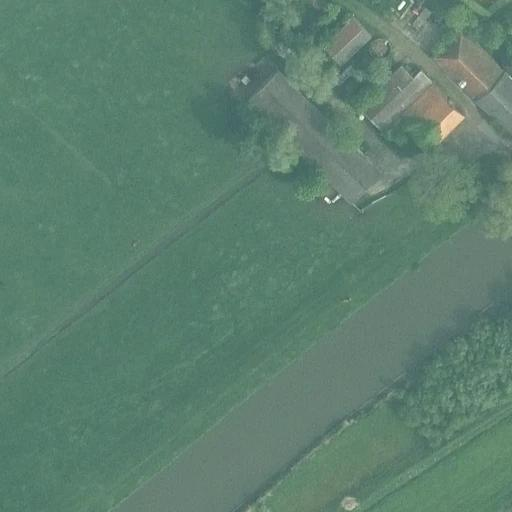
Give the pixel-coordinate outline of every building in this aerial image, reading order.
[(340,67),(370,38),(351,19),(321,47),(340,67)] [(511,138),(511,82),(461,29),(433,57),(511,138)] [(511,76),(511,46),(509,44),(496,56),(502,63),(500,64),(511,76)] [(431,148),(465,117),(421,70),(411,78),(401,67),(358,107),(382,133),(400,117),(431,148)] [(351,204),(380,175),(277,72),(248,101),(351,204)]
